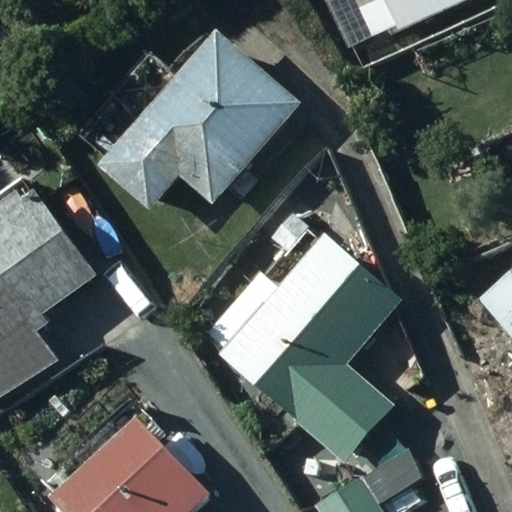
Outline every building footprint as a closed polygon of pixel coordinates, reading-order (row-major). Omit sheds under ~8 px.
[(337,0),(364,56),(413,33),(416,38),(496,0),(337,0)] [(237,40),(120,175),(169,217),(198,184),(229,211),(317,110),(237,40)] [(511,55),(440,91),(459,131),(511,105),(511,55)] [(495,143),(479,150),(490,174),(504,168),(511,184),(511,140),(498,147),(495,143)] [(3,225),(9,233),(0,238),(0,402),(5,410),(69,363),(51,339),(65,329),(60,322),(116,281),(57,201),(48,208),(40,197),(3,225)] [(301,259),(227,344),(241,356),(234,363),(356,469),(407,411),(361,371),(418,305),(347,244),(350,241),(332,226),(324,236),(304,219),(284,243),(301,259)] [(511,291),(494,306),(511,327),(511,291)] [(73,509),(75,511),(216,511),(228,502),(158,428),(161,425),(146,408),(60,488),(77,505),(73,509)] [(394,511),(375,482),(330,511),(394,511)]
